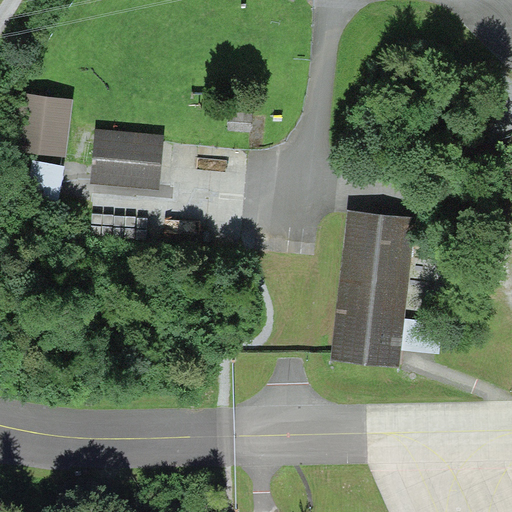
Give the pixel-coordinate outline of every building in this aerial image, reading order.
[(74,95),(19,87),(10,145),(65,153),(74,95)] [(230,112),(229,127),(249,129),(250,114),(230,112)] [(98,135),(94,177),(155,182),(159,141),(98,135)] [(66,162),(31,156),(24,197),(59,203),(66,162)] [(349,213),(333,355),(396,362),(412,220),(349,213)]
